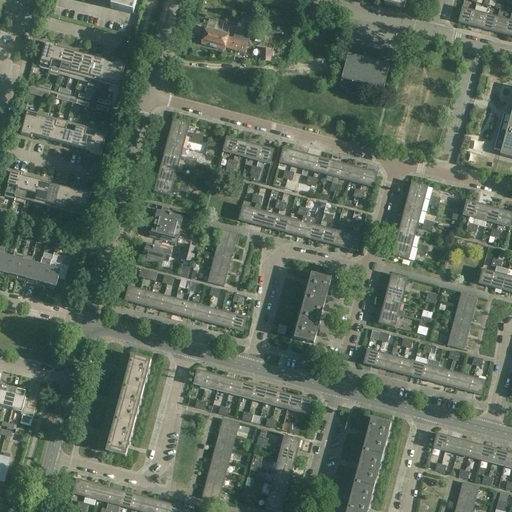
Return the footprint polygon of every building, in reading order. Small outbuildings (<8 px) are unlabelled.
[(113,0),(111,9),(133,15),(137,0),(113,0)] [(404,10),(406,0),(385,0),(385,5),(404,10)] [(471,27),(483,30),(486,15),(488,10),(476,7),(474,12),(471,27)] [(471,27),(474,12),(463,9),(459,24),(471,27)] [(494,33),(498,19),(486,15),(483,30),(494,33)] [(510,22),(498,19),(494,33),(506,36),(510,22)] [(231,26),(245,31),(247,25),(232,20),(231,26)] [(261,35),(268,38),(272,29),(265,25),(261,35)] [(245,42),(233,39),(229,38),(229,35),(205,29),(203,37),(247,49),(248,43),(245,42)] [(245,42),(247,34),(236,31),(233,39),(245,42)] [(245,54),(247,49),(203,37),(201,45),(225,52),(226,49),(245,54)] [(353,39),(340,88),(361,93),(363,86),(381,90),(381,91),(384,92),(395,51),(353,39)] [(39,68),(49,71),(50,69),(50,70),(56,46),(46,44),(39,68)] [(56,47),(56,46),(50,70),(59,72),(58,75),(59,75),(65,51),(56,48),(56,47)] [(262,49),(261,63),(272,63),(273,50),(262,49)] [(59,75),(69,78),(75,54),(65,51),(59,75)] [(85,56),(75,54),(69,78),(79,81),(85,56)] [(95,59),(85,56),(79,81),(86,83),(87,79),(89,80),(95,59)] [(105,62),(95,59),(89,80),(99,83),(105,62)] [(114,64),(105,62),(99,83),(109,85),(115,62),(114,64)] [(125,65),(115,62),(109,85),(119,88),(125,65)] [(485,94),(489,79),(481,77),(477,91),(485,94)] [(31,138),(38,112),(38,114),(28,111),(25,120),(19,118),(17,128),(23,129),(21,136),(31,138)] [(511,111),(511,116),(504,114),(494,150),(501,152),(500,156),(511,158),(511,111)] [(31,138),(37,140),(37,138),(42,139),(48,115),(38,112),(31,138)] [(57,120),(48,118),(49,115),(48,115),(42,139),(52,142),(57,120)] [(52,142),(62,144),(67,123),(57,120),(52,142)] [(187,137),(190,125),(174,120),(170,133),(187,137)] [(77,126),(67,123),(62,144),(71,147),(77,126)] [(71,147),(81,150),(88,125),(87,125),(86,128),(77,126),(71,147)] [(98,128),(88,125),(81,150),(91,152),(90,154),(91,154),(98,128)] [(101,157),(107,134),(97,131),(98,128),(91,154),(101,157)] [(183,149),(187,137),(170,133),(167,145),(183,149)] [(465,137),(462,148),(468,150),(471,139),(465,137)] [(239,142),(227,139),(223,153),(235,156),(239,142)] [(251,145),(239,142),(235,156),(247,159),(251,145)] [(180,161),(183,149),(167,145),(164,157),(180,161)] [(263,148),(251,145),(247,159),(259,163),(263,148)] [(275,151),(263,148),(259,163),(271,166),(275,151)] [(295,153),(284,150),(280,164),(292,167),(295,153)] [(295,153),(292,167),(303,170),(307,156),(295,153)] [(319,159),(307,156),(303,170),(315,173),(319,159)] [(177,173),(180,161),(164,157),(161,169),(177,173)] [(331,162),(319,159),(315,173),(327,177),(331,162)] [(339,180),(343,165),(331,162),(327,177),(334,179),(332,184),(337,186),(339,180)] [(354,169),(343,165),(339,180),(350,183),(354,169)] [(174,185),(177,173),(161,169),(157,181),(174,185)] [(366,172),(354,169),(350,183),(362,186),(366,172)] [(378,175),(366,172),(362,186),(374,189),(378,175)] [(5,197),(15,200),(22,175),(11,173),(5,197)] [(24,204),(25,200),(31,180),(21,177),(22,175),(15,200),(14,202),(24,204)] [(41,183),(31,180),(25,200),(35,203),(41,183)] [(170,198),(174,185),(157,181),(154,193),(170,198)] [(51,185),(41,183),(35,203),(45,206),(51,185)] [(425,200),(429,188),(412,184),(409,196),(425,200)] [(60,188),(51,185),(45,206),(55,208),(60,188)] [(70,191),(60,188),(55,208),(65,211),(70,191)] [(74,215),(74,216),(81,191),(80,191),(80,193),(70,191),(65,211),(74,214),(74,215)] [(91,194),(81,191),(74,216),(84,218),(91,194)] [(459,204),(461,196),(453,193),(450,201),(459,204)] [(422,213),(425,200),(409,196),(405,208),(422,213)] [(479,205),(467,202),(463,217),(475,220),(479,205)] [(479,205),(475,220),(487,223),(491,209),(479,205)] [(327,223),(327,224),(329,216),(331,207),(327,206),(324,215),(322,222),(327,223)] [(255,211),(243,207),(239,222),(251,225),(255,211)] [(169,214),(170,210),(165,208),(164,213),(158,212),(154,228),(180,234),(184,218),(169,214)] [(422,213),(405,208),(402,220),(419,225),(422,213)] [(502,212),(491,209),(487,223),(498,226),(502,212)] [(266,214),(255,211),(251,225),(263,228),(266,214)] [(511,224),(511,214),(502,212),(498,226),(511,230),(511,224)] [(266,214),(263,228),(275,231),(278,217),(266,214)] [(290,220),(278,217),(275,231),(286,235),(290,220)] [(290,220),(286,235),(298,238),(302,223),(290,220)] [(415,237),(419,225),(402,220),(399,232),(415,237)] [(314,226),(310,241),(322,244),(325,229),(327,223),(322,222),(321,228),(314,226)] [(314,226),(302,223),(298,238),(310,241),(314,226)] [(180,234),(154,228),(151,239),(177,245),(180,234)] [(337,232),(325,229),(322,244),(333,247),(337,232)] [(235,249),(238,236),(222,231),(218,244),(235,249)] [(345,250),(349,235),(337,232),(333,247),(345,250)] [(415,237),(399,232),(396,244),(412,249),(415,237)] [(361,239),(349,235),(345,250),(357,253),(361,239)] [(45,247),(55,250),(56,243),(47,241),(45,247)] [(182,250),(196,254),(197,248),(184,244),(182,250)] [(231,262),(235,249),(218,244),(215,257),(231,262)] [(409,261),(412,249),(396,244),(392,257),(409,261)] [(147,246),(144,257),(147,257),(146,262),(162,266),(164,258),(168,259),(170,252),(147,246)] [(180,260),(193,264),(196,254),(182,250),(180,260)] [(12,259),(7,278),(17,281),(22,262),(23,256),(14,253),(12,259)] [(52,261),(50,269),(45,288),(54,291),(57,279),(65,281),(68,267),(56,264),(58,257),(53,256),(52,261)] [(0,268),(0,276),(7,278),(12,259),(3,257),(0,268)] [(228,275),(231,262),(215,257),(211,271),(228,275)] [(40,267),(35,286),(45,288),(50,269),(52,261),(42,259),(40,267)] [(17,281),(26,283),(31,264),(22,262),(17,281)] [(40,267),(31,264),(26,283),(35,286),(40,267)] [(188,279),(191,268),(183,266),(181,277),(188,279)] [(224,288),(228,275),(211,271),(208,284),(224,288)] [(494,274),(482,271),(479,285),(491,289),(494,274)] [(494,274),(491,289),(503,292),(506,277),(494,274)] [(322,313),(331,281),(312,276),(303,308),(322,313)] [(405,293),(408,280),(392,276),(388,288),(405,293)] [(511,278),(506,277),(503,292),(511,294),(511,278)] [(141,291),(129,288),(125,302),(137,306),(141,291)] [(402,305),(405,293),(388,288),(385,301),(402,305)] [(152,294),(141,291),(137,306),(149,308),(152,294)] [(164,297),(152,294),(149,308),(160,312),(164,297)] [(474,312),(478,299),(461,294),(458,308),(474,312)] [(172,315),(176,300),(164,297),(160,312),(172,315)] [(188,303),(176,300),(172,315),(184,318),(188,303)] [(402,305),(385,301),(382,313),(398,317),(404,318),(405,313),(400,312),(402,305)] [(196,321),(200,307),(188,303),(184,318),(196,321)] [(211,310),(200,307),(196,321),(208,324),(211,310)] [(303,308),(295,340),(314,345),(322,313),(303,308)] [(471,325),(474,312),(458,308),(454,321),(471,325)] [(223,313),(211,310),(208,324),(220,328),(223,313)] [(235,316),(223,313),(220,328),(231,331),(235,316)] [(395,329),(398,317),(382,313),(379,325),(395,329)] [(247,319),(235,316),(231,331),(243,334),(247,319)] [(468,338),(471,325),(454,321),(451,334),(468,338)] [(278,331),(278,333),(277,335),(281,335),(283,336),(286,337),(288,328),(280,326),(278,331)] [(451,334),(447,347),(464,352),(468,338),(451,334)] [(364,366),(376,369),(379,356),(380,354),(367,351),(364,366)] [(379,356),(376,369),(388,372),(392,357),(389,356),(380,354),(379,356)] [(132,356),(127,375),(123,388),(143,393),(151,361),(132,356)] [(403,360),(392,357),(388,372),(399,375),(403,360)] [(415,363),(403,360),(399,375),(411,378),(415,363)] [(427,367),(415,363),(411,378),(423,381),(427,367)] [(439,370),(427,367),(423,381),(435,384),(439,370)] [(450,373),(439,370),(435,384),(446,387),(450,373)] [(197,371),(193,386),(206,389),(209,374),(197,371)] [(462,376),(450,373),(446,387),(458,391),(462,376)] [(221,377),(209,374),(206,389),(217,392),(221,377)] [(474,379),(462,376),(458,391),(470,394),(474,379)] [(233,381),(221,377),(217,392),(229,395),(233,381)] [(470,394),(482,397),(486,382),(474,379),(470,394)] [(244,384),(233,381),(229,395),(241,398),(244,384)] [(0,406),(3,408),(9,386),(0,383),(0,406)] [(256,387),(244,384),(241,398),(252,401),(256,387)] [(18,388),(9,386),(3,408),(12,410),(18,388)] [(268,390),(256,387),(252,401),(264,404),(268,390)] [(23,390),(18,388),(12,410),(22,413),(21,415),(33,418),(35,411),(27,409),(29,400),(26,399),(27,395),(25,394),(26,392),(23,391),(23,390)] [(123,388),(115,420),(135,425),(143,393),(123,388)] [(280,393),(268,390),(264,404),(276,408),(280,393)] [(291,396),(280,393),(276,408),(288,411),(291,396)] [(303,399),(291,396),(288,411),(300,414),(303,399)] [(35,411),(38,399),(30,397),(29,400),(27,409),(35,411)] [(316,403),(303,399),(300,414),(312,417),(316,403)] [(115,420),(106,452),(126,458),(135,425),(115,420)] [(236,438),(240,425),(223,420),(220,434),(236,438)] [(371,420),(363,452),(382,457),(391,425),(371,420)] [(236,438),(220,434),(216,447),(233,451),(236,438)] [(448,438),(437,435),(433,450),(445,453),(448,438)] [(298,453),(301,440),(285,436),(281,449),(298,453)] [(448,438),(445,453),(457,456),(460,441),(448,438)] [(472,444),(460,441),(457,456),(468,459),(472,444)] [(472,444),(468,459),(480,462),(484,447),(472,444)] [(229,464),(233,451),(216,447),(213,460),(229,464)] [(496,450),(484,447),(480,462),(492,465),(496,450)] [(298,453),(281,449),(278,461),(295,465),(298,453)] [(496,450),(492,465),(504,468),(507,453),(496,450)] [(363,452),(355,484),(374,489),(382,457),(363,452)] [(10,461),(0,458),(0,480),(14,485),(16,477),(6,474),(10,461)] [(229,464),(213,460),(209,473),(226,477),(229,464)] [(292,477),(295,465),(278,461),(275,473),(292,477)] [(491,487),(493,479),(495,471),(491,470),(488,478),(487,486),(491,487)] [(223,490),(226,477),(209,473),(206,486),(223,490)] [(288,489),(292,477),(275,473),(272,485),(288,489)] [(89,483),(77,480),(73,495),(85,498),(89,483)] [(85,498),(97,501),(101,486),(89,483),(85,498)] [(355,484),(347,511),(367,511),(374,489),(355,484)] [(476,502),(479,488),(463,484),(459,497),(476,502)] [(285,501),(288,489),(272,485),(269,497),(285,501)] [(113,490),(101,486),(97,501),(109,504),(113,490)] [(206,486),(202,499),(219,504),(223,490),(206,486)] [(109,504),(121,508),(125,493),(113,490),(109,504)] [(137,496),(125,493),(121,508),(133,511),(137,496)] [(133,511),(137,511),(144,511),(148,499),(137,496),(133,511)] [(275,511),(282,511),(285,501),(269,497),(266,509),(275,511)] [(462,511),(473,511),(476,502),(459,497),(456,510),(462,511)] [(157,511),(160,502),(148,499),(144,511),(157,511)] [(157,511),(170,511),(172,505),(160,502),(157,511)]
